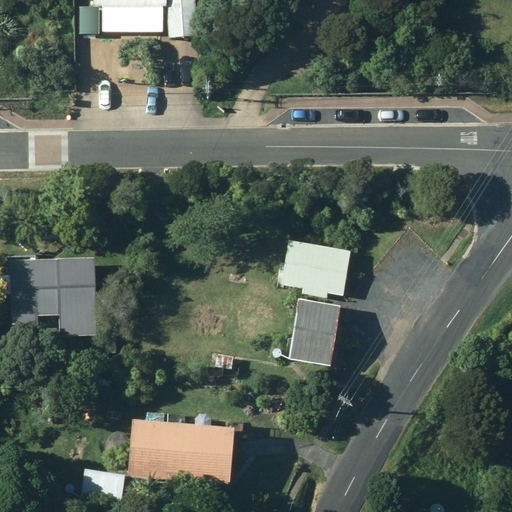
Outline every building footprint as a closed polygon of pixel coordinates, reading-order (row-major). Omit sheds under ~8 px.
[(93,0),(94,5),(86,5),(86,21),(121,21),(120,5),(131,4),(131,31),(156,31),(156,15),(167,16),(167,35),(195,35),(195,0),(93,0)] [(356,250),(295,239),(287,283),(308,287),(307,293),(331,297),(332,292),(347,295),(356,250)] [(101,334),(101,259),(17,259),(16,272),(0,272),(0,293),(16,293),(16,323),(42,323),(42,313),(65,314),(65,334),(101,334)] [(334,364),(345,306),(305,298),(294,356),(334,364)] [(120,352),(120,331),(109,331),(108,352),(85,352),(85,360),(112,361),(112,352),(120,352)] [(99,391),(113,392),(114,379),(99,379),(99,391)] [(136,473),(237,481),(241,442),(245,443),(246,427),(141,418),(136,473)] [(129,474),(93,468),(88,497),(125,503),(129,474)]
